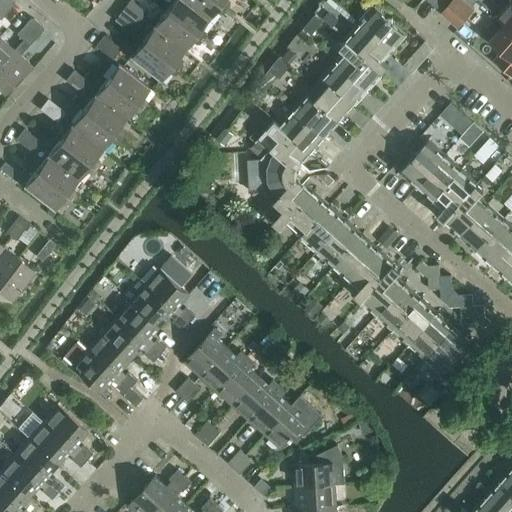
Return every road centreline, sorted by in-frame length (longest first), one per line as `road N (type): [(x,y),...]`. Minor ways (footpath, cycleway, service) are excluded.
road 1 (residential): [(511,104),(452,55),(349,168),(511,318)]
road 2 (residential): [(258,511),(153,422),(84,511)]
road 3 (residential): [(42,0),(72,29),(74,46),(0,142)]
